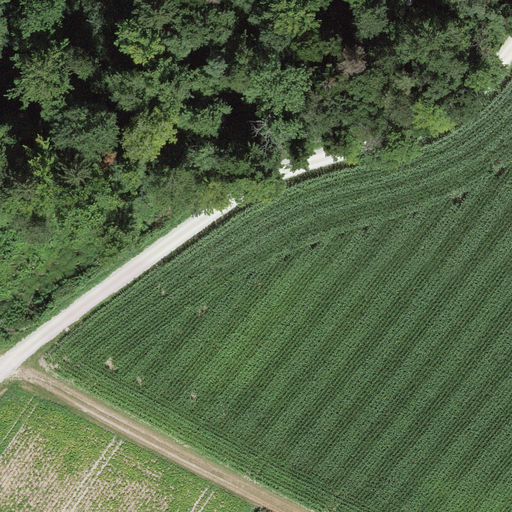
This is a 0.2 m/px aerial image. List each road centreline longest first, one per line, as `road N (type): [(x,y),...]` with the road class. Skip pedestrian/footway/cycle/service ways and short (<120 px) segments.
road 1 (track): [(0,373),(214,208),(267,178),(425,127),(511,45)]
road 2 (track): [(285,511),(44,384),(0,377)]
